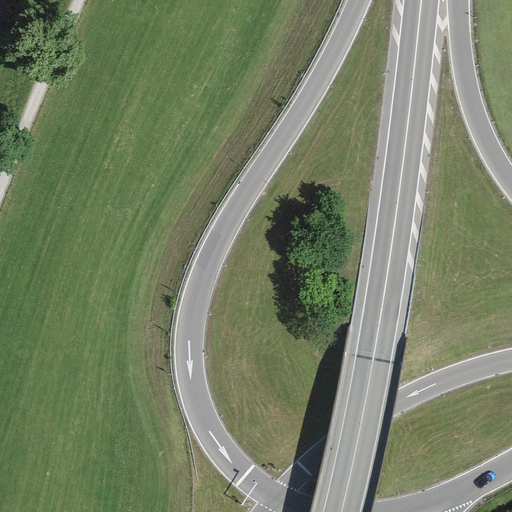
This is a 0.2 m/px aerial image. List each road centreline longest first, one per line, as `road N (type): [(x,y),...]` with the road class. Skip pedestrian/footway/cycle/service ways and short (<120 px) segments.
road 1 (trunk): [(361,0),(328,70),(226,231),(189,340),(191,380),(212,434),(274,497)]
road 2 (trunk): [(421,0),(373,358),(341,511)]
road 3 (trunk): [(511,361),(399,400),(274,497)]
road 4 (track): [(0,191),(76,0)]
road 5 (trunk): [(511,182),(472,102),(462,0)]
